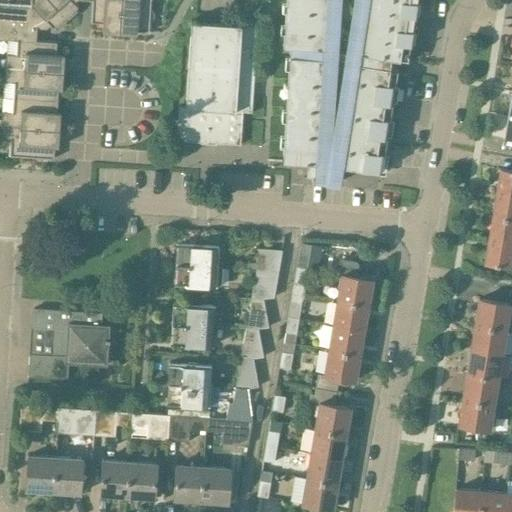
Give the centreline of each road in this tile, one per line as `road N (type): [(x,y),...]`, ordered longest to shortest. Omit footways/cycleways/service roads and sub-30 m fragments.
road 1 (residential): [(425,224),(72,196)]
road 2 (unknown): [(270,212),(225,511)]
road 3 (residential): [(372,511),(425,224)]
road 4 (residential): [(425,224),(451,45),(477,0)]
road 5 (residential): [(72,196),(84,48),(154,54)]
road 6 (residential): [(0,334),(8,191)]
